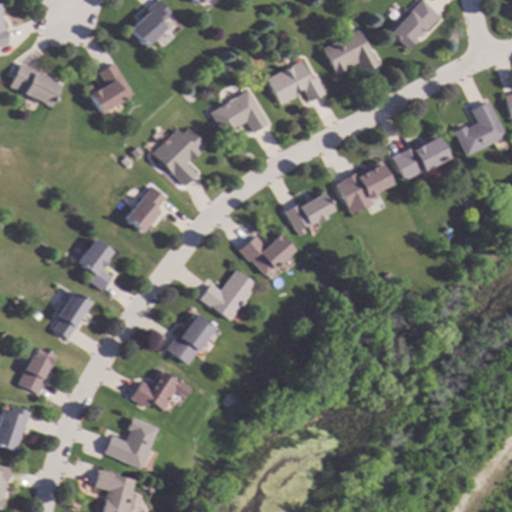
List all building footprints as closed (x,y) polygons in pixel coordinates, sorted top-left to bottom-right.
[(154,0),(166,13),(156,21),(162,28),(142,46),(125,28),(144,12),(142,10),(152,0),(154,0)] [(420,0),(436,16),(404,48),(386,30),(416,0),(420,0)] [(374,64),(360,72),(353,61),(332,72),(319,49),(355,29),(374,64)] [(308,78),(312,76),(321,92),(305,101),(298,88),(290,92),(292,95),(276,103),(263,79),(298,60),(308,78)] [(127,93),(97,112),(86,94),(101,85),(93,72),(109,62),(127,93)] [(56,82),(45,105),(5,86),(17,63),(56,82)] [(264,123),(249,132),(242,121),(219,134),(206,113),(244,89),(264,123)] [(511,116),(507,118),(501,93),(511,90),(511,116)] [(502,135),(462,155),(450,129),(460,124),(462,129),(473,123),(466,109),(485,100),(502,135)] [(179,132),(184,128),(200,145),(195,150),(197,151),(187,161),(185,159),(181,162),(193,173),(181,185),(149,153),(174,127),(179,132)] [(444,157),(399,179),(388,158),(433,136),(444,157)] [(388,182),(364,194),(368,203),(346,214),(332,184),(353,173),(354,175),(379,163),(388,182)] [(162,199),(153,209),(156,212),(138,232),(121,218),(148,187),(162,199)] [(330,208),(291,229),(281,210),(319,189),(330,208)] [(291,250),(261,275),(247,259),(245,261),(236,249),(251,235),(258,244),(275,231),(291,250)] [(109,251),(96,269),(106,277),(97,290),(84,280),(89,273),(73,262),(91,238),(109,251)] [(251,285),(225,320),(195,298),(206,284),(215,290),(231,269),(251,285)] [(85,301),(70,325),(71,326),(63,339),(49,330),(57,317),(53,314),(68,291),(85,301)] [(210,325),(182,364),(161,349),(189,310),(210,325)] [(53,357),(33,394),(14,384),(34,347),(53,357)] [(187,386),(180,398),(169,391),(158,408),(148,402),(145,406),(141,403),(139,406),(125,398),(135,381),(147,388),(159,369),(187,386)] [(26,411),(20,427),(19,427),(11,450),(0,446),(0,408),(8,411),(10,405),(26,411)] [(152,427),(134,468),(99,453),(106,435),(120,441),(125,430),(122,428),(127,416),(152,427)] [(129,479),(120,511),(96,511),(102,489),(89,485),(93,469),(129,479)]
